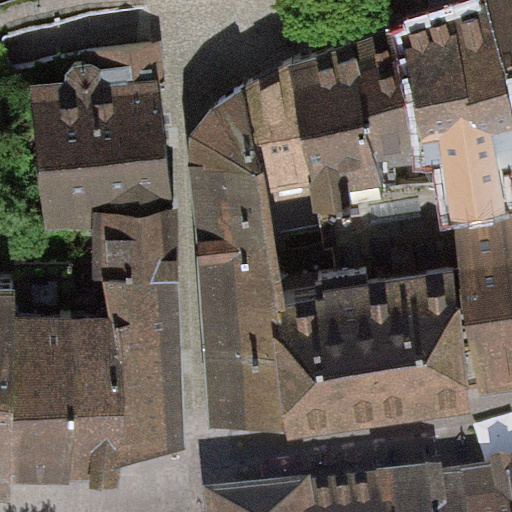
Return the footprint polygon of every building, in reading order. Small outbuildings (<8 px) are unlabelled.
[(511,86),(490,0),(472,0),(406,24),(430,143),(442,141),(453,223),(506,211),(495,134),(511,131),(511,86)] [(511,0),(490,0),(511,86),(511,0)] [(406,24),(358,38),(381,158),(427,149),(430,143),(406,24)] [(91,182),(171,180),(163,71),(165,71),(162,29),(91,35),(92,48),(65,50),(66,60),(30,63),(44,233),(92,229),(91,182)] [(358,38),(294,63),(311,176),(315,215),(355,213),(351,192),(380,187),(381,158),(358,38)] [(294,63),(243,86),(265,129),(274,179),(311,176),(294,63)] [(199,229),(276,223),(274,179),(265,129),(243,86),(210,106),(189,138),(199,229)] [(499,389),(511,387),(511,131),(495,134),(506,211),(509,221),(455,233),(472,392),(499,389)] [(104,247),(181,245),(180,180),(171,180),(91,182),(92,229),(93,254),(104,253),(104,247)] [(278,260),(276,223),(199,229),(195,230),(211,433),(280,428),(290,427),(275,284),(281,284),(278,260)] [(472,392),(455,233),(369,242),(368,237),(316,242),(317,256),(278,260),(281,284),(275,284),(290,427),(290,436),(382,426),(474,417),(472,392)] [(0,495),(10,495),(11,482),(15,279),(16,240),(0,239),(0,495)] [(104,253),(104,285),(123,285),(120,460),(186,458),(181,245),(104,247),(104,253)] [(73,280),(15,279),(11,482),(69,484),(72,284),(73,280)] [(104,285),(72,284),(69,484),(120,485),(120,460),(123,285),(104,285)] [(511,511),(511,452),(501,454),(502,459),(510,511),(511,511)] [(471,463),(458,465),(464,511),(510,511),(502,459),(471,463)] [(442,461),(425,463),(430,511),(464,511),(458,465),(452,466),(443,467),(442,461)] [(388,467),(379,468),(384,511),(430,511),(425,463),(388,467)] [(384,511),(379,468),(314,474),(319,511),(384,511)] [(289,477),(202,488),(204,511),(319,511),(314,474),(289,477)]
